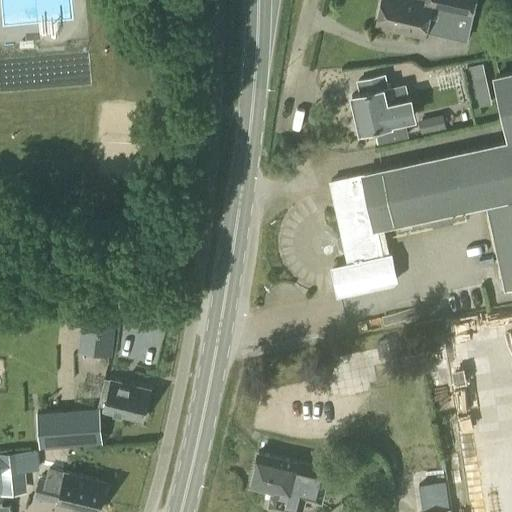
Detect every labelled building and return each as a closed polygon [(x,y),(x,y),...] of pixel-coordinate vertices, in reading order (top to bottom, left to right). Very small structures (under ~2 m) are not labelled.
[(472,18),(476,0),(424,0),(424,1),(420,0),(381,0),(376,24),(399,30),(400,27),(407,29),(407,32),(424,35),(430,8),(472,18)] [(511,285),(511,72),(495,76),(509,141),(330,180),(342,236),(337,238),(339,248),(345,248),(348,264),(333,267),(338,293),(395,280),(382,224),(487,201),(506,286),(511,285)] [(390,102),(384,75),(358,81),(360,93),(352,94),(360,130),(391,123),(391,121),(414,116),(410,98),(390,102)] [(470,124),(468,113),(455,116),(454,113),(443,116),(443,114),(417,120),(418,124),(410,126),(412,137),(470,124)] [(115,326),(81,322),(78,352),(111,356),(115,326)] [(0,378),(0,403),(22,402),(21,378),(0,378)] [(149,388),(110,378),(110,379),(105,378),(98,405),(103,406),(103,409),(142,419),(149,388)] [(40,449),(103,444),(101,408),(38,413),(40,449)] [(24,483),(22,459),(30,458),(29,450),(0,452),(0,475),(0,476),(1,485),(24,483)] [(320,503),(323,488),(328,469),(295,461),(258,451),(250,484),(271,489),(266,507),(287,511),(302,511),(306,500),(320,503)] [(64,471),(49,468),(46,479),(40,478),(35,496),(57,501),(57,502),(97,511),(105,481),(65,471),(64,471)]
